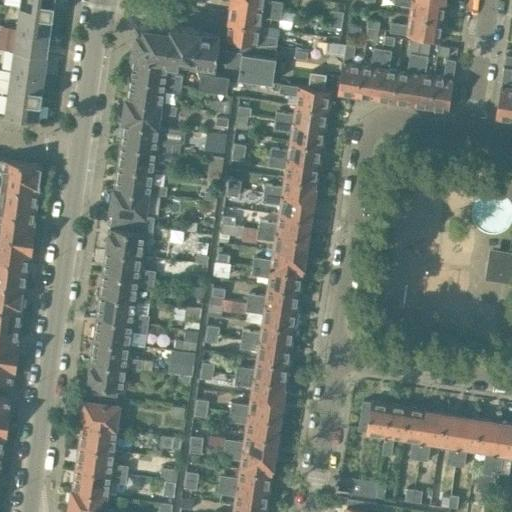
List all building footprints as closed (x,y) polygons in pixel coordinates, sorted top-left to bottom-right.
[(54,0),(21,0),(20,5),(54,10),(56,2),(55,2),(54,0)] [(412,4),(411,13),(443,18),(446,0),(445,0),(394,0),(394,1),(412,4)] [(282,8),(232,1),(229,18),(261,22),(262,13),(281,16),(282,8)] [(53,17),(54,10),(20,5),(17,27),(51,31),(52,18),(53,17)] [(332,8),(331,16),(342,18),(343,10),(332,8)] [(440,38),(443,18),(411,13),(409,22),(391,19),(390,30),(394,30),(440,38)] [(341,26),(342,18),(331,16),(329,24),(341,26)] [(367,25),(379,27),(380,19),(368,17),(367,25)] [(229,18),(226,36),(235,37),(277,43),(280,25),(261,22),(229,18)] [(132,53),(134,54),(168,59),(173,24),(172,24),(171,25),(137,21),(132,53)] [(180,52),(191,53),(194,27),(173,24),(168,59),(168,60),(178,61),(180,52)] [(362,26),(350,24),(349,33),(360,35),(362,26)] [(3,25),(0,43),(0,46),(14,48),(48,53),(51,31),(17,27),(3,25)] [(367,26),(365,37),(376,39),(378,27),(367,26)] [(221,32),(220,32),(200,29),(201,28),(194,27),(191,53),(190,60),(215,64),(216,58),(217,58),(219,45),(221,32)] [(394,30),(390,30),(386,29),(384,38),(393,40),(394,30)] [(219,45),(217,58),(223,59),(222,69),(201,66),(198,84),(226,88),(228,77),(238,79),(239,75),(272,79),(277,43),(235,37),(234,48),(219,45)] [(328,40),(312,37),(310,48),(326,51),(328,40)] [(409,50),(419,51),(421,40),(411,38),(409,50)] [(428,53),(430,41),(421,40),(419,51),(428,53)] [(333,41),(331,53),(344,55),(346,43),(340,42),(333,41)] [(345,46),(344,53),(344,54),(338,90),(357,93),(362,63),(353,62),(356,43),(346,42),(345,46)] [(438,52),(449,54),(450,45),(440,43),(438,52)] [(362,63),(357,93),(375,96),(383,47),(374,46),(371,65),(362,63)] [(394,99),(398,69),(389,67),(392,49),(383,47),(375,96),(394,99)] [(45,74),(48,53),(14,48),(11,70),(45,74)] [(308,50),(296,48),(295,56),(307,58),(308,50)] [(407,70),(398,69),(394,99),(411,102),(419,53),(410,52),(407,70)] [(430,105),(435,74),(425,73),(428,54),(419,53),(411,102),(430,105)] [(168,59),(134,54),(131,76),(181,82),(182,73),(170,71),(170,75),(166,74),(168,60),(168,59)] [(443,76),(435,74),(430,105),(449,108),(454,77),(453,77),(456,59),(446,57),(443,76)] [(511,74),(511,67),(504,66),(501,85),(496,115),(511,118),(511,86),(510,86),(511,74)] [(311,69),(309,85),(324,87),(327,72),(311,69)] [(45,74),(11,70),(8,91),(42,96),(44,88),(43,88),(45,74)] [(180,91),(181,82),(131,76),(128,97),(162,102),(164,88),(180,91)] [(252,86),(253,79),(241,77),(240,85),(252,86)] [(324,87),(309,85),(281,81),(279,91),(298,93),(296,102),(327,107),(330,88),(324,87)] [(41,104),(42,96),(8,91),(5,113),(38,118),(41,103),(41,104)] [(162,102),(128,97),(126,96),(123,119),(158,123),(160,107),(163,107),(163,111),(176,113),(177,104),(162,102)] [(218,109),(229,111),(230,100),(219,99),(218,109)] [(277,109),(275,117),(325,125),(327,107),(296,102),(295,111),(277,109)] [(250,114),(251,106),(239,104),(238,112),(250,114)] [(249,115),(237,113),(236,123),(247,125),(249,115)] [(227,124),(229,116),(217,115),(215,123),(227,124)] [(325,125),(275,117),(274,127),(292,129),(291,139),(322,144),(325,125)] [(125,121),(122,142),(172,149),(180,150),(181,141),(184,142),(186,127),(158,123),(123,119),(123,120),(125,121)] [(224,151),(226,134),(207,131),(204,148),(224,151)] [(271,145),(270,154),(319,162),(322,144),(291,139),(289,148),(271,145)] [(246,143),(234,141),(233,149),(245,151),(246,143)] [(122,142),(119,165),(153,169),(155,151),(159,152),(159,156),(171,157),(172,149),(122,142)] [(245,151),(233,149),(232,157),(243,159),(245,151)] [(223,155),(211,153),(208,176),(220,177),(223,156),(223,155)] [(287,166),(285,175),(316,180),(319,162),(270,154),(268,163),(287,166)] [(42,162),(0,156),(0,169),(4,170),(2,182),(39,187),(42,162)] [(151,182),(153,169),(119,165),(116,186),(148,191),(166,193),(167,184),(151,182)] [(318,180),(316,180),(285,175),(284,184),(265,181),(264,190),(315,198),(318,180)] [(229,177),(228,185),(240,187),(241,179),(229,177)] [(0,209),(35,215),(37,202),(40,199),(40,195),(38,192),(39,187),(2,182),(0,196),(0,209)] [(239,195),(240,187),(228,185),(227,193),(239,195)] [(148,191),(116,186),(114,186),(110,210),(113,210),(112,217),(154,223),(155,215),(145,214),(148,191)] [(204,197),(216,198),(217,190),(205,189),(204,197)] [(281,202),(279,211),(312,216),(315,198),(264,190),(262,199),(281,202)] [(204,199),(202,209),(215,210),(216,200),(204,199)] [(0,230),(32,235),(35,235),(37,222),(34,222),(35,215),(0,209),(0,230)] [(260,218),(259,226),(309,234),(312,216),(279,211),(278,221),(260,218)] [(223,221),(234,223),(235,215),(224,213),(223,221)] [(154,223),(112,217),(111,225),(110,225),(106,249),(141,253),(144,230),(152,231),(154,223)] [(256,240),(257,236),(258,228),(222,222),(219,239),(228,241),(230,233),(242,235),(242,238),(256,240)] [(306,253),(309,234),(259,226),(258,228),(257,236),(275,238),(274,247),(306,253)] [(35,235),(32,235),(0,230),(0,255),(29,259),(29,255),(32,255),(35,235)] [(197,252),(196,260),(207,262),(208,254),(206,254),(208,241),(198,239),(197,252)] [(254,254),(253,263),(302,272),(303,272),(306,253),(274,247),(272,257),(254,254)] [(141,253),(106,249),(103,270),(154,277),(155,268),(139,266),(141,253)] [(229,260),(230,253),(218,251),(217,258),(229,260)] [(511,257),(491,254),(488,274),(511,277),(511,257)] [(27,274),(29,259),(0,255),(0,280),(25,283),(26,282),(28,280),(28,276),(27,274)] [(233,276),(235,262),(216,259),(214,273),(233,276)] [(299,289),(302,272),(253,263),(251,272),(270,275),(268,284),(299,289)] [(153,286),(154,277),(103,270),(100,292),(135,297),(137,280),(141,280),(140,284),(153,286)] [(192,273),(190,282),(205,285),(206,275),(192,273)] [(0,304),(22,308),(25,283),(0,280),(0,304)] [(189,293),(203,295),(205,285),(190,282),(189,293)] [(249,290),(247,299),(296,307),(299,289),(268,284),(267,293),(249,290)] [(212,293),(224,295),(225,287),(213,285),(212,293)] [(100,292),(97,314),(132,319),(148,321),(149,312),(148,312),(150,299),(135,297),(100,292)] [(211,294),(208,313),(222,315),(223,308),(245,311),(246,308),(247,301),(225,297),(225,296),(211,294)] [(263,320),(294,325),(296,307),(247,299),(247,301),(246,308),(249,308),(247,318),(263,320)] [(0,329),(18,332),(20,321),(22,319),(23,315),(21,312),(22,308),(0,304),(0,329)] [(186,315),(200,317),(201,306),(187,304),(186,315)] [(148,321),(132,319),(97,314),(94,337),(128,341),(144,343),(145,330),(146,330),(148,321)] [(243,327),(242,336),(291,343),(294,325),(263,320),(261,330),(243,327)] [(218,333),(220,325),(208,323),(207,331),(218,333)] [(0,354),(15,356),(18,356),(20,340),(17,340),(18,332),(0,329),(0,354)] [(207,331),(205,339),(217,341),(218,333),(207,331)] [(257,357),(288,362),(291,343),(242,336),(240,345),(259,347),(257,357)] [(128,341),(94,337),(91,359),(125,364),(152,368),(153,358),(127,355),(128,341)] [(176,337),(174,348),(195,351),(197,340),(176,337)] [(191,373),(194,351),(171,348),(168,370),(191,373)] [(15,356),(0,354),(0,378),(11,380),(12,372),(16,373),(18,356),(15,356)] [(238,363),(236,372),(285,378),(288,362),(257,357),(256,366),(238,363)] [(91,383),(89,391),(116,395),(117,386),(122,387),(125,364),(91,359),(88,383),(91,383)] [(215,362),(203,360),(201,368),(213,370),(215,362)] [(201,368),(200,376),(212,377),(213,370),(201,368)] [(190,382),(191,374),(179,372),(178,381),(190,382)] [(287,379),(285,378),(236,372),(235,381),(253,384),(251,393),(284,398),(287,379)] [(81,421),(115,425),(118,403),(115,403),(116,395),(89,391),(88,399),(84,399),(81,421)] [(232,399),(230,408),(281,416),(284,398),(251,393),(250,402),(232,399)] [(0,417),(6,419),(9,419),(12,403),(8,403),(9,396),(0,394),(0,417)] [(196,405),(208,406),(209,399),(197,397),(196,405)] [(372,399),(371,400),(363,398),(358,427),(367,429),(367,430),(384,433),(389,402),(372,399)] [(389,402),(384,433),(381,451),(391,453),(394,435),(402,436),(408,405),(389,402)] [(186,405),(174,403),(173,414),(184,416),(186,405)] [(196,405),(194,413),(206,414),(208,406),(196,405)] [(418,457),(427,408),(408,405),(402,436),(412,437),(409,456),(418,457)] [(246,429),(278,434),(281,416),(230,408),(229,417),(247,420),(246,429)] [(439,442),(444,411),(427,408),(418,457),(427,459),(430,441),(439,442)] [(445,462),(455,463),(463,414),(444,411),(439,442),(448,444),(445,462)] [(466,446),(476,448),(481,416),(463,414),(455,463),(463,465),(466,446)] [(490,469),(498,419),(481,416),(476,448),(485,449),(481,471),(490,473),(490,469)] [(9,419),(6,419),(0,417),(0,440),(3,441),(4,436),(7,437),(9,419)] [(503,452),(511,453),(511,421),(498,419),(490,469),(500,470),(503,452)] [(115,425),(81,421),(81,422),(83,423),(80,444),(113,448),(115,434),(131,437),(133,428),(116,425),(115,425)] [(226,435),(225,444),(276,452),(278,434),(246,429),(244,438),(226,435)] [(173,447),(180,447),(182,435),(174,434),(172,446),(173,447)] [(202,443),(203,436),(191,434),(190,442),(202,443)] [(190,442),(189,449),(201,451),(202,443),(190,442)] [(80,444),(76,467),(110,471),(126,473),(127,464),(111,462),(113,448),(80,444)] [(241,456),(240,466),(273,471),(276,452),(225,444),(224,453),(241,456)] [(160,476),(177,478),(178,467),(162,465),(160,476)] [(271,472),(273,472),(273,471),(240,466),(239,475),(221,472),(219,481),(268,489),(271,472)] [(126,473),(110,471),(76,467),(74,488),(72,487),(72,488),(105,493),(107,493),(109,479),(125,481),(126,473)] [(187,469),(185,477),(197,479),(199,471),(187,469)] [(375,496),(377,479),(351,475),(348,491),(375,496)] [(185,477),(184,485),(196,487),(197,479),(185,477)] [(162,493),(175,494),(176,480),(165,478),(162,493)] [(236,492),(235,502),(266,507),(268,489),(219,481),(218,490),(236,492)] [(386,484),(378,482),(376,494),(384,495),(386,484)] [(407,486),(405,498),(413,499),(414,487),(407,486)] [(420,500),(422,489),(414,487),(413,499),(420,500)] [(102,509),(105,493),(72,488),(69,510),(80,511),(118,511),(119,507),(107,506),(106,510),(102,509)] [(440,504),(449,505),(450,493),(442,491),(440,504)] [(458,494),(451,492),(449,504),(457,506),(458,494)] [(182,495),(181,505),(192,507),(194,497),(182,495)] [(377,501),(348,497),(347,505),(346,505),(345,511),(376,511),(377,510),(376,510),(377,501)] [(159,508),(171,510),(172,502),(160,500),(159,508)] [(214,511),(264,511),(266,507),(235,502),(233,511),(215,508),(214,511)]
